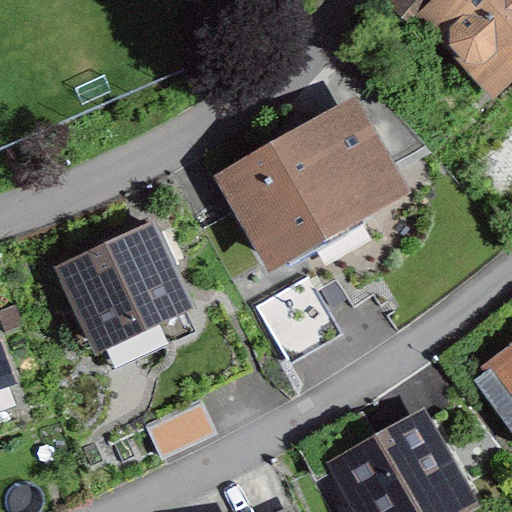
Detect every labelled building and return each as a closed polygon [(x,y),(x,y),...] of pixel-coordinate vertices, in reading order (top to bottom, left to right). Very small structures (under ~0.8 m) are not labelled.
[(419,52),(443,30),(435,22),(452,6),(446,0),(390,0),(380,10),(419,52)] [(435,22),(443,30),(506,99),(511,93),(511,0),(458,0),(452,6),(435,22)] [(369,108),(237,180),(285,267),(417,195),(369,108)] [(172,233),(64,279),(102,367),(209,321),(172,233)] [(348,343),(313,285),(258,317),(292,375),(348,343)] [(0,325),(0,401),(25,392),(0,325)] [(511,366),(496,378),(511,400),(511,366)] [(486,511),(435,424),(352,471),(375,511),(486,511)]
